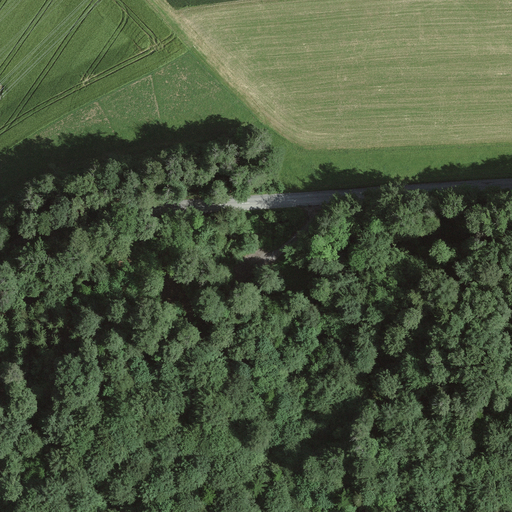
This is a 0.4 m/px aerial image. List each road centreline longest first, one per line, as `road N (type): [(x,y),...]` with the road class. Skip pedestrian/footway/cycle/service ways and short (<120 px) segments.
road 1 (track): [(0,461),(307,228),(336,196),(511,274)]
road 2 (tertiary): [(511,184),(146,208),(60,226),(0,253)]
road 3 (track): [(511,454),(482,415),(361,333),(347,303),(354,268),(307,228)]
